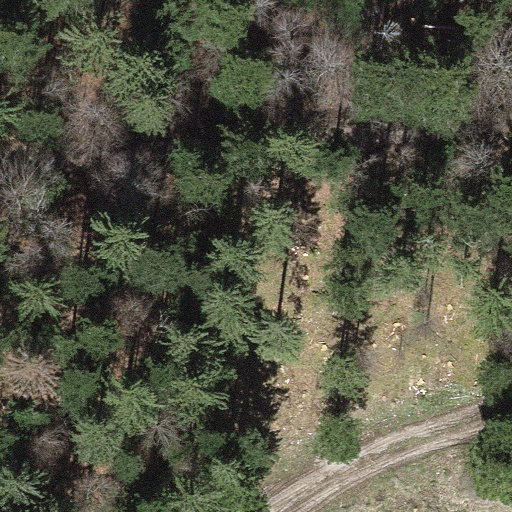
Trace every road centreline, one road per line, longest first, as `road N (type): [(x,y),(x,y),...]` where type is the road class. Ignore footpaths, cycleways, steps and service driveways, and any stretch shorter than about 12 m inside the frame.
road 1 (track): [(0,178),(511,142)]
road 2 (track): [(511,412),(346,511)]
